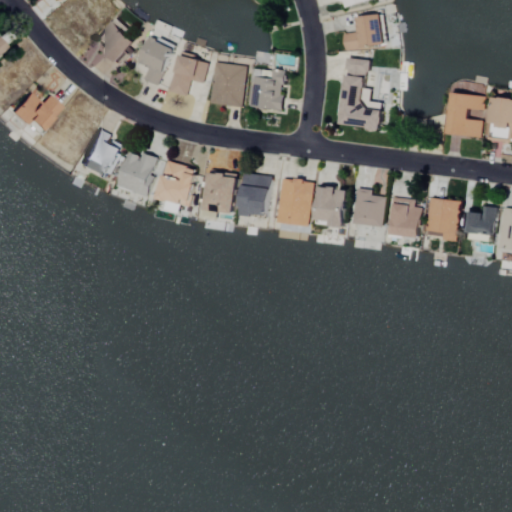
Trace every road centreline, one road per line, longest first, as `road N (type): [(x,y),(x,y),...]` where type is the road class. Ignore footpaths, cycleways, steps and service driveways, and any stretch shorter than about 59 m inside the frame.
road 1 (residential): [(511,176),(154,122),(85,86),(9,0)]
road 2 (residential): [(306,150),(315,78),(301,0)]
